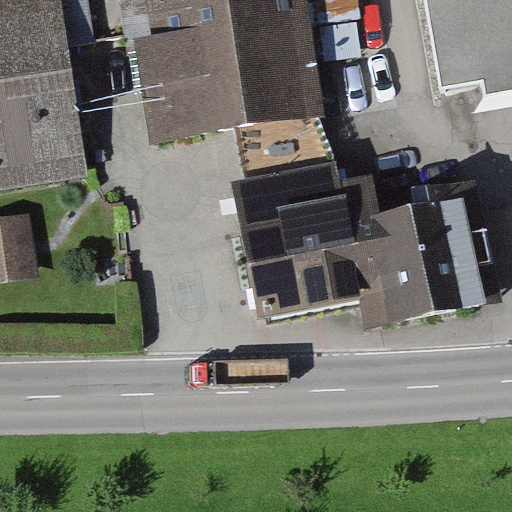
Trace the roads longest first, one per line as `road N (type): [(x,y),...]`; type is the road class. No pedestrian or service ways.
road 1 (secondary): [(511,381),(0,398)]
road 2 (unknown): [(188,394),(122,0)]
road 3 (unknown): [(423,0),(477,136),(511,159)]
